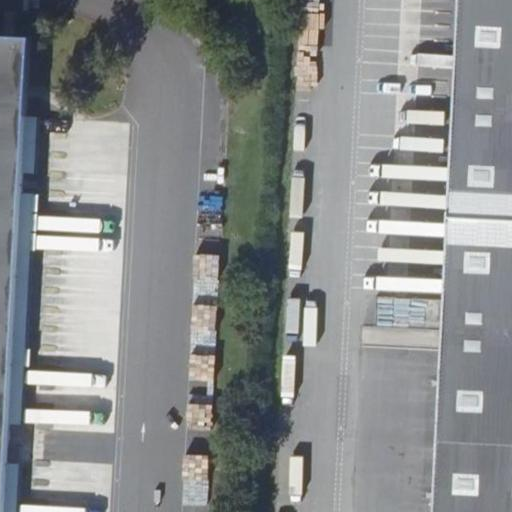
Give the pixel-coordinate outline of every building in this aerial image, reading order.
[(511,511),(511,0),(465,0),(437,511),(511,511)] [(27,113),(32,36),(0,34),(0,511),(5,511),(8,457),(10,420),(23,188),(24,171),(27,113)] [(39,114),(27,113),(24,171),(35,171),(39,114)] [(35,189),(23,188),(10,420),(22,421),(35,189)] [(16,511),(19,458),(8,457),(5,511),(16,511)]
